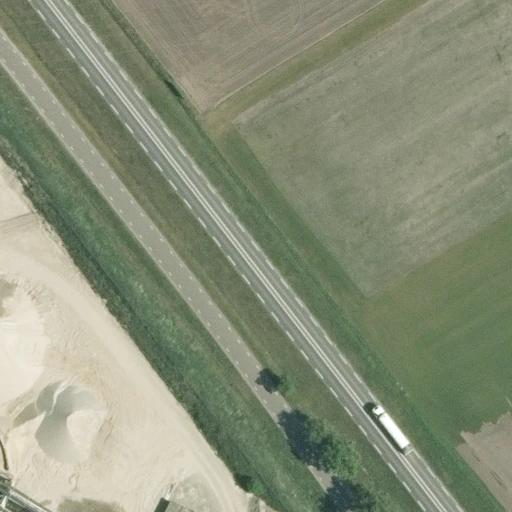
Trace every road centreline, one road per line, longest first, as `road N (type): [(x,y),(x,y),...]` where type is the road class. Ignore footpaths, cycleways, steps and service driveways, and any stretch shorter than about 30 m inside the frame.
road 1 (secondary): [(444,511),(47,0)]
road 2 (unclassified): [(352,511),(0,49)]
